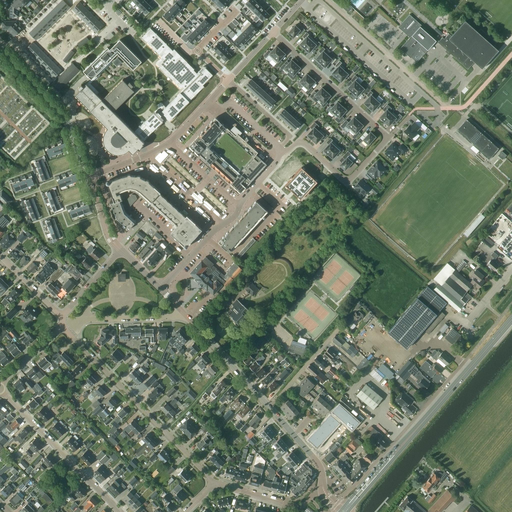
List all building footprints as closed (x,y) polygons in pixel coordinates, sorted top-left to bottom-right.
[(22,8),(13,0),(10,3),(18,11),(22,8)] [(63,0),(61,0),(58,4),(65,12),(70,7),(63,0)] [(133,1),(130,3),(133,6),(133,7),(134,8),(137,5),(142,0),(133,0),(133,1)] [(140,8),(137,11),(138,12),(148,3),(144,0),(142,0),(137,5),(140,8)] [(182,0),(178,0),(176,2),(182,9),(186,4),(182,0)] [(223,0),(218,6),(222,9),(224,10),(228,7),(226,5),(230,0),(223,0)] [(254,0),(246,0),(247,1),(244,4),(249,9),(256,2),(254,0)] [(344,0),(346,2),(345,3),(346,5),(350,9),(351,10),(353,8),(346,2),(348,0),(344,0)] [(80,2),(72,9),(77,14),(84,7),(80,2)] [(176,2),(171,7),(181,16),(182,14),(179,12),(182,9),(176,2)] [(246,12),(245,13),(247,15),(251,11),(253,13),(260,6),(256,2),(249,9),(246,12)] [(18,11),(10,3),(6,7),(9,10),(9,18),(14,18),(14,16),(17,16),(17,20),(22,15),(20,13),(18,13),(18,11)] [(148,3),(138,12),(140,14),(143,11),(146,14),(152,8),(148,3)] [(58,4),(53,9),(60,16),(65,12),(58,4)] [(256,16),(253,19),(254,21),(265,10),(260,6),(253,13),(256,16)] [(84,7),(77,14),(82,19),(89,11),(84,7)] [(171,7),(167,11),(173,17),(176,14),(179,17),(181,16),(171,7)] [(53,9),(48,14),(55,21),(60,16),(53,9)] [(265,10),(254,21),(256,22),(259,19),(262,22),(269,15),(265,10)] [(89,11),(82,19),(87,24),(94,16),(89,11)] [(167,11),(163,16),(169,22),(173,17),(167,11)] [(48,14),(43,19),(51,26),(55,21),(48,14)] [(402,23),(398,27),(410,38),(400,48),(405,52),(402,55),(405,57),(407,54),(411,58),(417,51),(423,56),(425,53),(436,41),(438,42),(439,41),(435,38),(416,21),(415,19),(410,15),(402,23)] [(94,16),(87,24),(91,28),(99,21),(94,16)] [(43,19),(38,23),(46,31),(51,26),(43,19)] [(198,19),(196,21),(200,25),(206,31),(211,25),(205,19),(201,23),(198,19)] [(247,20),(243,24),(245,26),(253,34),(257,30),(249,21),(247,20)] [(442,37),(439,41),(438,42),(446,50),(446,51),(448,53),(447,53),(449,55),(451,54),(468,69),(475,62),(482,69),(498,50),(494,46),(497,43),(481,29),(478,32),(465,20),(452,36),(449,33),(444,39),(442,37)] [(7,30),(16,22),(15,21),(2,21),(2,29),(7,29),(7,30)] [(99,21),(91,28),(96,33),(104,26),(99,21)] [(16,22),(7,30),(11,33),(19,25),(16,22)] [(38,23),(34,28),(41,36),(46,31),(38,23)] [(194,24),(192,26),(195,29),(202,35),(206,31),(200,25),(197,27),(194,24)] [(19,25),(11,33),(14,36),(22,28),(19,25)] [(290,31),(288,33),(293,38),(298,33),(300,35),(305,30),(302,27),(301,29),(296,25),(293,28),(292,27),(289,30),(290,31)] [(245,26),(240,30),(242,32),(249,38),(253,34),(247,28),(245,26)] [(34,28),(29,33),(36,40),(41,36),(34,28)] [(189,28),(187,30),(189,32),(197,40),(202,35),(195,29),(193,32),(189,28)] [(225,28),(221,32),(226,36),(229,32),(225,28)] [(150,30),(143,37),(162,57),(156,63),(181,88),(183,87),(185,89),(191,83),(199,91),(202,88),(201,86),(211,76),(213,75),(204,66),(202,68),(197,73),(193,70),(194,69),(174,49),(171,52),(150,30)] [(240,30),(236,34),(238,37),(244,43),(249,38),(242,32),(240,30)] [(185,33),(180,37),(186,43),(189,40),(193,44),(197,40),(189,32),(187,34),(185,33)] [(307,32),(302,37),(305,39),(300,44),(304,49),(313,39),(309,35),(307,32)] [(238,37),(234,41),(240,47),(244,43),(238,37)] [(120,39),(110,49),(108,47),(84,71),(92,79),(111,59),(117,65),(121,62),(115,56),(118,53),(133,69),(142,61),(120,39)] [(317,43),(313,39),(304,49),(309,53),(314,47),(316,49),(321,44),(319,42),(317,43)] [(33,42),(26,49),(30,54),(38,47),(33,42)] [(218,42),(212,49),(217,53),(223,47),(218,42)] [(269,49),(263,56),(270,62),(272,60),(273,59),(281,50),(276,46),(271,52),(269,49)] [(42,52),(38,47),(30,54),(35,59),(42,52)] [(223,47),(217,53),(221,57),(227,51),(223,47)] [(318,51),(321,53),(316,59),(320,63),(328,54),(324,50),(325,49),(323,47),(318,51)] [(273,59),(272,60),(276,63),(274,66),(277,68),(282,62),(280,60),(285,54),(281,50),(273,59)] [(227,51),(221,57),(226,62),(232,56),(227,51)] [(42,52),(35,59),(40,64),(47,56),(42,52)] [(333,58),(328,54),(320,63),(325,67),(330,62),(332,64),(336,59),(334,57),(333,58)] [(47,56),(40,64),(45,68),(52,61),(47,56)] [(296,64),(292,60),(286,65),(284,63),(280,68),(283,70),(287,74),(289,72),(296,64)] [(332,74),(336,78),(343,70),(344,70),(345,68),(341,64),(342,63),(339,60),(334,66),(337,68),(332,74)] [(52,61),(45,68),(49,73),(57,66),(52,61)] [(300,68),(296,64),(289,72),(291,74),(289,76),(293,80),(298,76),(295,73),(300,68)] [(57,66),(49,73),(54,78),(62,71),(57,66)] [(343,70),(336,78),(341,82),(348,74),(344,70),(343,70)] [(299,82),(298,84),(302,88),(304,86),(311,78),(307,74),(299,82)] [(353,83),(348,88),(352,92),(359,85),(360,85),(363,81),(359,77),(358,77),(355,75),(350,80),(353,83)] [(315,82),(311,78),(304,86),(308,89),(305,92),(308,95),(313,89),(310,87),(315,82)] [(80,90),(75,95),(107,128),(106,129),(105,131),(104,133),(103,135),(103,137),(103,139),(103,142),(105,145),(106,147),(108,149),(110,151),(113,153),(115,153),(117,154),(120,154),(122,153),(124,152),(126,151),(128,150),(129,150),(132,153),(138,148),(139,150),(143,144),(143,143),(144,142),(143,141),(135,132),(114,111),(134,91),(131,88),(133,86),(130,82),(128,84),(123,79),(102,100),(87,84),(84,87),(81,85),(78,88),(80,90)] [(251,79),(245,85),(249,89),(255,82),(251,79)] [(255,82),(249,89),(253,93),(259,86),(255,82)] [(191,83),(185,89),(166,107),(161,103),(156,107),(157,108),(158,109),(135,132),(143,141),(166,117),(169,121),(199,91),(191,83)] [(359,85),(352,92),(357,97),(362,91),(365,93),(369,89),(364,84),(361,86),(360,85),(359,85)] [(259,86),(253,93),(257,96),(263,90),(259,86)] [(293,91),(289,87),(285,92),(289,96),(293,91)] [(314,91),(309,96),(316,102),(317,101),(326,92),(322,88),(317,93),(314,91)] [(263,90),(257,96),(261,100),(267,94),(263,90)] [(369,97),(364,103),(368,107),(376,98),(372,94),(373,93),(370,91),(366,95),(369,97)] [(330,96),(326,92),(317,101),(321,105),(324,108),(328,103),(325,101),(330,96)] [(267,94),(261,100),(265,104),(271,97),(267,94)] [(271,97),(266,104),(270,107),(275,101),(271,97)] [(376,98),(368,107),(373,111),(378,106),(380,108),(384,103),(382,101),(381,102),(376,98)] [(329,112),(333,116),(334,115),(342,106),(337,102),(332,107),(330,105),(326,110),(328,112),(329,112)] [(380,117),(384,122),(392,113),(390,111),(392,108),(387,104),(382,110),(385,112),(380,117)] [(346,110),(342,106),(334,115),(336,117),(334,119),(339,123),(344,118),(341,116),(346,110)] [(284,109),(278,115),(282,119),(288,112),(284,109)] [(288,112),(282,119),(286,122),(292,116),(288,112)] [(392,113),(384,122),(389,126),(394,120),(396,123),(402,116),(399,114),(397,116),(393,112),(392,113)] [(292,116),(286,122),(290,126),(296,120),(292,116)] [(222,123),(215,117),(190,146),(241,193),(267,164),(260,159),(261,158),(256,154),(258,153),(237,134),(236,136),(226,127),(222,123)] [(346,120),(340,126),(343,129),(347,133),(350,131),(358,121),(354,117),(349,122),(346,120)] [(467,119),(457,130),(489,159),(499,148),(467,119)] [(296,120),(290,126),(294,130),(300,124),(296,120)] [(363,125),(358,121),(350,131),(354,135),(352,137),(354,139),(360,133),(358,131),(363,125)] [(307,135),(311,139),(319,131),(316,129),(319,126),(315,122),(310,127),(312,129),(307,135)] [(409,126),(404,131),(412,138),(417,133),(415,132),(420,127),(414,123),(410,127),(409,126)] [(325,133),(325,134),(320,129),(319,131),(311,139),(316,143),(321,138),(323,140),(328,135),(325,133)] [(357,141),(360,144),(363,140),(368,145),(369,144),(370,144),(373,141),(372,140),(375,137),(370,132),(365,137),(362,135),(357,141)] [(323,150),(328,154),(337,145),(332,141),(333,140),(330,138),(326,142),(328,145),(323,150)] [(61,140),(57,142),(58,146),(59,145),(61,152),(68,150),(67,146),(67,145),(66,145),(66,143),(61,144),(62,143),(61,140)] [(388,151),(385,153),(392,160),(401,151),(403,154),(407,150),(401,145),(398,148),(393,143),(389,147),(387,150),(388,151)] [(54,144),(51,145),(52,148),(53,148),(55,155),(61,152),(59,145),(58,146),(55,147),(55,146),(54,144)] [(341,148),(341,149),(337,145),(328,154),(333,158),(338,153),(340,155),(344,151),(341,148)] [(48,146),(45,147),(46,151),(47,150),(49,157),(55,155),(53,148),(52,148),(49,149),(48,146)] [(348,167),(349,167),(352,164),(351,163),(354,160),(349,156),(351,154),(348,151),(342,157),(345,160),(340,165),(345,170),(348,167)] [(502,151),(498,156),(502,160),(507,155),(502,151)] [(42,157),(31,161),(31,163),(34,162),(35,165),(36,164),(38,168),(45,166),(43,159),(42,159),(42,157)] [(372,167),(368,172),(372,176),(369,179),(371,180),(374,177),(376,175),(378,175),(380,177),(386,170),(383,167),(381,164),(380,165),(377,162),(375,164),(374,164),(372,167)] [(172,172),(175,169),(170,164),(167,167),(172,172)] [(38,168),(34,169),(35,173),(38,172),(38,171),(39,171),(40,174),(47,172),(45,166),(38,168)] [(301,167),(285,185),(301,199),(317,182),(301,167)] [(71,171),(68,172),(69,175),(70,176),(73,183),(79,181),(78,177),(78,176),(77,174),(73,175),(72,174),(71,171)] [(40,174),(37,175),(38,178),(41,177),(43,181),(45,180),(46,180),(50,178),(47,172),(40,174)] [(26,180),(25,180),(28,187),(34,184),(33,181),(33,180),(32,178),(32,177),(31,173),(27,175),(28,178),(29,177),(29,178),(26,180)] [(65,173),(62,175),(63,179),(64,178),(67,185),(73,183),(70,176),(66,177),(66,176),(65,173)] [(109,181),(107,182),(108,184),(113,197),(112,197),(113,202),(111,203),(111,204),(111,205),(112,205),(116,215),(115,216),(116,217),(117,219),(118,220),(119,220),(127,227),(128,226),(130,228),(135,223),(124,213),(119,200),(123,198),(121,194),(127,192),(131,191),(135,192),(138,194),(149,204),(150,204),(176,227),(175,229),(171,233),(172,234),(180,241),(184,245),(186,247),(187,245),(190,242),(190,241),(193,238),(193,239),(194,239),(199,233),(198,233),(202,229),(195,223),(187,215),(186,217),(160,193),(160,192),(160,191),(150,182),(149,180),(147,179),(146,179),(141,177),(141,176),(140,175),(138,175),(137,175),(132,175),(130,173),(128,174),(127,175),(121,176),(114,179),(109,181)] [(20,182),(19,182),(22,189),(28,187),(25,180),(26,180),(25,176),(21,177),(22,180),(23,180),(24,180),(20,182)] [(59,176),(56,177),(57,180),(57,181),(58,181),(60,188),(67,185),(64,178),(63,179),(60,180),(59,176)] [(17,183),(13,184),(14,187),(14,188),(15,191),(22,189),(19,182),(20,182),(18,178),(14,179),(15,183),(16,182),(17,183)] [(355,186),(356,188),(356,189),(359,192),(360,191),(364,195),(371,188),(367,184),(366,185),(360,180),(355,186)] [(47,192),(43,193),(44,198),(48,196),(49,198),(49,199),(56,196),(54,190),(50,191),(49,192),(47,192)] [(11,201),(7,197),(1,191),(0,192),(0,199),(6,206),(11,201)] [(132,194),(125,202),(126,205),(130,206),(137,199),(136,195),(132,194)] [(49,198),(45,200),(46,203),(51,202),(52,204),(52,205),(59,203),(56,196),(49,199),(49,198)] [(26,200),(21,201),(23,206),(27,204),(28,206),(28,207),(35,204),(33,198),(29,199),(28,200),(26,200)] [(224,236),(220,240),(221,240),(220,241),(219,242),(221,243),(220,244),(227,250),(227,249),(230,252),(268,211),(257,201),(224,236)] [(83,202),(80,203),(81,207),(84,214),(91,211),(89,207),(90,207),(89,207),(88,204),(84,206),(84,204),(83,202)] [(52,204),(47,206),(49,210),(52,209),(52,208),(52,207),(54,212),(61,209),(59,203),(52,205),(52,204)] [(28,206),(24,208),(25,212),(30,210),(30,212),(31,213),(37,211),(35,204),(28,207),(28,206)] [(76,204),(73,205),(75,209),(78,216),(84,214),(81,207),(78,208),(76,204)] [(71,206),(67,207),(69,212),(69,211),(72,218),(78,216),(75,209),(72,210),(71,209),(72,209),(71,206)] [(30,212),(26,214),(28,218),(32,217),(33,220),(35,219),(36,218),(40,217),(37,211),(31,213),(30,212)] [(471,236),(488,216),(482,211),(465,231),(471,236)] [(47,220),(42,222),(44,225),(48,224),(49,226),(49,227),(56,225),(54,218),(50,220),(49,220),(47,221),(47,220)] [(49,226),(47,227),(48,230),(50,229),(51,233),(58,231),(56,225),(49,227),(49,226)] [(16,239),(19,241),(26,234),(25,233),(23,231),(21,233),(21,234),(16,239)] [(51,233),(47,234),(48,237),(52,236),(54,240),(61,237),(58,231),(51,233)] [(139,231),(136,235),(141,240),(145,236),(139,231)] [(11,245),(15,241),(11,238),(12,237),(13,237),(15,236),(13,234),(12,234),(11,234),(9,236),(7,234),(4,237),(0,241),(0,242),(2,244),(1,245),(4,248),(5,247),(7,249),(11,245)] [(26,238),(28,236),(26,234),(19,241),(21,243),(25,238),(26,238)] [(135,241),(130,248),(135,253),(140,246),(142,247),(145,243),(144,241),(143,243),(138,239),(136,242),(135,241)] [(141,254),(140,256),(143,259),(144,257),(145,258),(152,251),(149,248),(152,245),(154,243),(151,241),(140,253),(141,254)] [(66,244),(61,248),(65,252),(69,247),(66,244)] [(164,248),(164,249),(170,255),(174,250),(168,244),(164,248)] [(15,247),(9,253),(17,260),(23,254),(24,253),(21,250),(20,251),(19,250),(21,248),(17,245),(15,247)] [(91,245),(86,250),(89,252),(88,253),(96,260),(101,254),(95,249),(94,250),(92,248),(93,247),(91,245)] [(163,248),(160,245),(157,249),(148,259),(150,261),(148,262),(152,265),(153,264),(155,265),(163,256),(159,253),(162,250),(161,249),(163,248)] [(43,259),(48,254),(44,250),(39,255),(43,259)] [(494,257),(487,266),(493,271),(498,265),(494,261),(498,256),(494,252),(491,255),(494,257)] [(83,255),(82,256),(80,254),(77,257),(79,259),(85,265),(84,265),(85,267),(87,269),(88,268),(90,266),(90,267),(93,264),(83,255)] [(21,262),(20,263),(23,266),(24,264),(25,266),(29,261),(24,257),(20,261),(21,262)] [(222,279),(224,276),(212,265),(213,264),(205,257),(201,261),(190,273),(196,279),(195,280),(200,284),(199,285),(202,287),(207,291),(208,290),(213,295),(223,284),(225,282),(222,279)] [(462,271),(469,263),(465,259),(458,267),(462,271)] [(29,269),(27,270),(30,273),(32,272),(34,274),(36,271),(35,270),(38,267),(33,262),(27,267),(29,269)] [(39,273),(35,277),(42,284),(46,280),(46,279),(55,269),(47,262),(42,268),(43,269),(41,271),(39,273)] [(242,269),(234,262),(226,271),(227,272),(231,276),(232,274),(235,277),(242,269)] [(71,263),(70,265),(78,272),(76,274),(80,277),(81,276),(82,276),(85,273),(76,265),(75,267),(71,263)] [(461,275),(455,270),(447,263),(433,279),(439,283),(433,290),(458,311),(463,305),(469,299),(472,297),(466,292),(467,291),(472,285),(461,275)] [(70,265),(65,271),(67,273),(69,271),(70,272),(70,273),(77,280),(80,277),(76,274),(78,272),(70,265)] [(471,275),(474,278),(470,282),(478,289),(484,281),(481,278),(484,276),(476,269),(471,275)] [(222,279),(225,282),(223,284),(226,287),(233,279),(235,277),(232,274),(231,276),(227,272),(224,276),(222,279)] [(46,287),(50,292),(55,287),(52,284),(55,281),(51,278),(48,281),(50,283),(46,287)] [(69,279),(66,283),(72,289),(75,285),(69,279)] [(0,285),(0,295),(5,290),(9,286),(4,281),(0,285)] [(249,281),(243,287),(253,296),(259,290),(249,281)] [(61,289),(59,291),(56,295),(61,299),(67,292),(65,290),(67,287),(64,284),(62,287),(63,287),(61,289)] [(55,287),(50,292),(55,296),(56,295),(59,291),(61,289),(57,285),(55,287)] [(407,349),(423,330),(429,334),(445,315),(440,310),(447,303),(427,286),(388,332),(407,349)] [(15,301),(14,299),(19,294),(15,289),(9,295),(9,294),(5,298),(2,303),(5,305),(8,301),(11,304),(15,301)] [(232,311),(229,314),(233,317),(232,318),(236,321),(236,323),(238,324),(239,324),(239,325),(247,316),(244,313),(248,310),(243,305),(243,306),(237,300),(233,304),(235,305),(231,309),(232,311)] [(35,316),(38,313),(31,306),(29,308),(27,307),(23,311),(25,312),(23,314),(27,319),(29,316),(32,319),(32,318),(33,318),(33,319),(34,319),(34,318),(35,318),(35,317),(35,316)] [(14,307),(6,315),(11,320),(19,311),(14,307)] [(355,312),(346,323),(350,327),(353,329),(356,326),(355,325),(359,320),(360,321),(363,317),(363,314),(359,311),(356,313),(355,312)] [(369,313),(363,320),(365,322),(367,320),(368,320),(372,316),(369,313)] [(372,328),(374,326),(379,330),(385,324),(375,316),(368,324),(372,328)] [(445,323),(439,330),(443,333),(449,326),(445,323)] [(143,337),(145,337),(145,334),(141,334),(140,328),(125,328),(126,332),(120,332),(120,338),(128,338),(128,339),(140,339),(143,339),(143,337)] [(172,345),(173,345),(185,334),(180,328),(174,333),(176,336),(173,338),(172,338),(168,341),(172,345)] [(452,328),(444,337),(452,344),(453,343),(456,346),(458,343),(463,347),(466,343),(465,343),(468,340),(461,334),(460,335),(458,332),(457,333),(452,328)] [(102,329),(102,330),(102,334),(101,334),(100,337),(101,337),(98,340),(99,341),(97,342),(97,344),(99,345),(100,345),(102,344),(102,345),(109,338),(109,335),(114,335),(114,330),(109,330),(109,329),(102,329)] [(150,336),(150,342),(153,342),(153,329),(145,329),(145,334),(145,336),(150,336)] [(159,334),(158,334),(159,340),(168,339),(168,334),(167,329),(159,329),(159,334)] [(27,337),(22,341),(27,346),(34,339),(26,331),(24,334),(27,337)] [(173,345),(180,352),(184,349),(181,346),(185,343),(190,339),(185,334),(173,345)] [(337,336),(335,335),(332,339),(334,340),(333,341),(340,348),(342,345),(349,352),(351,354),(355,349),(351,345),(351,346),(350,346),(338,335),(337,336)] [(289,351),(288,353),(289,353),(292,354),(293,352),(302,356),(303,353),(305,354),(306,349),(305,348),(306,345),(292,341),(289,348),(288,351),(289,351)] [(14,343),(8,349),(15,356),(21,351),(14,343)] [(194,343),(186,350),(188,352),(191,349),(192,350),(189,353),(192,356),(195,354),(200,350),(194,343)] [(251,351),(252,352),(243,360),(248,365),(257,357),(256,356),(259,354),(257,351),(261,347),(257,343),(252,348),(253,349),(251,351)] [(271,349),(275,354),(280,349),(275,345),(271,349)] [(329,348),(325,352),(332,358),(335,354),(329,348)] [(117,349),(112,353),(110,356),(115,362),(117,363),(118,362),(122,358),(124,356),(119,352),(117,349)] [(3,365),(4,366),(10,361),(6,356),(1,351),(0,352),(0,361),(0,362),(2,364),(1,364),(3,366),(3,365)] [(62,359),(65,362),(69,366),(73,362),(66,355),(68,353),(66,351),(64,353),(64,352),(61,355),(57,351),(52,356),(58,363),(62,359)] [(438,351),(437,353),(435,351),(431,355),(436,361),(438,358),(446,365),(447,364),(447,365),(449,363),(448,362),(451,359),(442,352),(441,354),(438,351)] [(332,358),(325,352),(322,355),(329,361),(332,358)] [(205,364),(209,360),(203,354),(199,358),(198,357),(195,360),(197,362),(200,359),(202,361),(200,363),(204,368),(206,365),(205,364)] [(262,355),(249,367),(254,372),(260,366),(258,363),(262,359),(263,360),(265,358),(262,355)] [(137,361),(140,365),(146,359),(142,356),(137,361)] [(317,356),(314,360),(316,362),(315,363),(316,364),(319,367),(319,366),(323,369),(327,365),(317,356)] [(38,363),(42,368),(44,371),(51,364),(45,357),(38,363)] [(288,366),(292,362),(287,357),(283,361),(288,366)] [(361,372),(370,362),(364,357),(356,367),(361,372)] [(189,365),(187,367),(189,370),(196,364),(193,362),(192,360),(189,365)] [(397,375),(395,378),(397,380),(400,377),(404,380),(410,373),(418,379),(416,381),(419,384),(418,384),(425,390),(429,385),(428,384),(430,382),(421,374),(413,364),(408,360),(397,374),(397,375)] [(153,361),(151,365),(164,371),(166,367),(153,361)] [(431,366),(428,363),(425,361),(420,367),(432,377),(436,373),(438,375),(442,370),(436,365),(435,365),(434,364),(431,366)] [(80,364),(74,370),(74,371),(72,373),(75,376),(77,373),(78,374),(79,373),(84,368),(80,364)] [(205,371),(202,375),(204,377),(208,373),(212,378),(215,376),(213,374),(218,370),(213,364),(205,371)] [(135,369),(129,375),(131,378),(132,378),(134,379),(142,371),(146,367),(144,365),(140,368),(137,372),(135,369)] [(313,375),(319,380),(320,378),(324,381),(326,378),(321,373),(320,373),(317,370),(316,371),(309,365),(306,368),(310,372),(310,373),(313,375)] [(262,368),(256,374),(261,379),(272,368),(270,366),(265,371),(262,368)] [(142,371),(134,379),(139,385),(142,382),(142,381),(144,379),(142,377),(145,374),(149,370),(146,367),(142,371)] [(336,372),(331,367),(327,371),(333,376),(336,372)] [(32,368),(26,373),(30,377),(33,380),(37,377),(39,379),(43,376),(38,371),(36,372),(32,368)] [(276,368),(263,380),(267,385),(274,379),(273,378),(276,375),(274,373),(277,369),(276,368)] [(170,369),(166,373),(171,379),(175,375),(170,369)] [(285,370),(269,387),(274,391),(279,386),(276,383),(281,379),(283,381),(290,374),(285,370)] [(90,375),(86,378),(83,382),(83,381),(80,384),(83,387),(85,384),(87,382),(88,383),(91,386),(96,381),(90,375)] [(147,381),(151,385),(157,380),(152,376),(147,381)] [(306,377),(295,390),(303,397),(314,385),(306,377)] [(23,384),(19,379),(13,385),(17,389),(18,389),(20,392),(26,387),(23,383),(23,384)] [(28,380),(25,383),(30,389),(32,388),(34,386),(28,380)] [(72,380),(67,385),(71,389),(76,384),(72,380)] [(216,390),(213,393),(213,392),(210,395),(214,399),(221,392),(221,393),(224,390),(223,389),(227,385),(222,380),(217,386),(218,387),(216,389),(216,390)] [(154,401),(156,398),(162,393),(161,392),(164,389),(159,384),(160,384),(156,381),(152,385),(155,389),(150,393),(148,395),(154,401)] [(365,384),(356,395),(373,409),(382,398),(365,384)] [(100,386),(97,389),(96,391),(89,397),(91,400),(95,397),(98,393),(102,397),(105,394),(106,393),(100,386)] [(173,387),(166,394),(169,397),(177,390),(173,387)] [(230,389),(219,399),(223,403),(227,398),(230,400),(235,394),(232,391),(233,391),(231,389),(230,389)] [(86,391),(80,397),(83,400),(89,394),(86,391)] [(403,391),(394,401),(402,408),(401,409),(405,412),(404,413),(408,417),(411,414),(412,415),(416,411),(415,411),(417,409),(411,404),(414,401),(403,391)] [(319,396),(312,405),(324,416),(332,407),(319,396)] [(34,399),(29,405),(33,409),(42,399),(40,397),(36,401),(34,399)] [(230,407),(229,408),(235,414),(240,408),(238,407),(243,401),(239,397),(234,402),(234,401),(229,406),(230,407)] [(342,397),(339,402),(349,411),(353,406),(342,397)] [(113,409),(112,407),(116,404),(115,403),(116,402),(114,400),(113,400),(111,398),(106,402),(111,407),(108,409),(107,407),(102,411),(106,416),(111,412),(111,411),(113,409)] [(173,406),(178,401),(175,398),(168,405),(166,403),(164,405),(161,408),(166,413),(171,408),(173,406)] [(97,400),(92,405),(96,408),(101,403),(97,400)] [(280,408),(283,411),(291,404),(288,400),(280,408)] [(0,404),(0,412),(5,416),(8,412),(6,410),(4,412),(0,408),(2,406),(0,404)] [(291,404),(283,411),(291,420),(299,413),(291,404)] [(359,422),(339,404),(332,411),(348,426),(352,430),(359,422)] [(99,405),(92,412),(95,416),(103,409),(99,405)] [(223,405),(218,410),(221,413),(226,408),(223,405)] [(241,411),(238,414),(242,418),(245,415),(248,413),(248,412),(251,409),(247,406),(242,411),(241,411)] [(37,413),(41,418),(47,412),(43,407),(37,413)] [(125,415),(125,416),(128,413),(127,413),(123,408),(123,409),(121,410),(118,414),(119,416),(116,418),(113,422),(116,424),(109,431),(112,434),(121,426),(118,423),(120,421),(120,420),(125,415)] [(170,418),(176,413),(171,408),(166,413),(170,418)] [(230,409),(223,416),(228,421),(235,414),(230,409)] [(52,416),(47,412),(41,418),(46,422),(52,416)] [(10,414),(6,418),(10,422),(14,418),(10,414)] [(256,415),(248,424),(255,430),(257,427),(256,426),(259,423),(258,422),(260,419),(256,415)] [(326,419),(335,427),(339,422),(330,415),(326,419)] [(110,416),(104,423),(106,425),(113,419),(110,416)] [(323,423),(331,431),(335,427),(326,419),(323,423)] [(16,420),(7,428),(10,430),(12,428),(14,430),(20,424),(16,420)] [(124,432),(127,435),(138,424),(133,420),(128,425),(129,425),(127,427),(129,430),(128,431),(126,430),(124,432)] [(180,427),(185,433),(193,426),(187,420),(180,427)] [(239,421),(235,426),(239,430),(243,425),(239,421)] [(51,428),(56,432),(62,426),(57,422),(51,428)] [(203,426),(201,428),(205,433),(209,429),(203,423),(202,425),(203,426)] [(323,423),(319,427),(328,435),(331,431),(323,423)] [(127,435),(130,438),(132,436),(131,435),(135,432),(137,434),(142,429),(138,424),(127,435)] [(66,431),(62,426),(56,432),(60,437),(66,431)] [(198,431),(193,426),(185,433),(191,439),(198,431)] [(268,426),(259,433),(263,437),(272,430),(268,426)] [(324,439),(328,435),(319,427),(315,431),(324,439)] [(24,429),(14,439),(17,441),(18,440),(20,442),(21,444),(23,442),(25,440),(23,438),(29,433),(24,429)] [(266,440),(263,443),(265,446),(271,441),(269,440),(276,434),(272,430),(263,437),(266,440)] [(315,431),(312,435),(320,443),(324,439),(315,431)] [(374,445),(375,444),(382,450),(387,444),(381,439),(383,436),(379,432),(376,435),(374,438),(371,442),(374,445)] [(137,453),(152,439),(150,437),(150,436),(148,434),(147,434),(142,439),(145,442),(135,451),(137,453)] [(320,443),(312,435),(308,439),(317,447),(321,443),(320,443)] [(72,436),(66,442),(70,447),(76,441),(79,438),(77,436),(76,437),(75,436),(73,438),(72,436)] [(111,436),(108,439),(115,445),(118,442),(111,436)] [(206,436),(197,445),(202,450),(203,450),(204,450),(205,448),(205,447),(208,445),(212,442),(206,436)] [(273,443),(277,448),(284,442),(280,437),(276,441),(273,443)] [(353,440),(359,446),(362,443),(356,438),(353,440)] [(149,451),(151,449),(157,444),(152,439),(137,453),(139,455),(147,449),(149,451)] [(31,446),(29,447),(28,448),(29,449),(26,451),(28,454),(38,443),(35,440),(30,445),(31,446)] [(81,445),(76,441),(70,447),(75,451),(81,445)] [(280,451),(275,455),(278,458),(284,453),(283,452),(288,447),(284,442),(277,448),(280,451)] [(42,447),(38,443),(28,454),(30,455),(33,453),(35,451),(37,452),(42,447)] [(332,451),(325,457),(325,458),(330,463),(336,458),(332,453),(334,452),(338,447),(335,444),(331,449),(332,451)] [(354,451),(349,445),(343,451),(344,453),(347,450),(351,454),(354,451)] [(221,451),(217,447),(216,446),(214,449),(212,451),(214,453),(209,458),(214,462),(219,457),(216,455),(221,451)] [(16,453),(19,457),(25,452),(21,448),(16,453)] [(163,449),(157,455),(155,453),(150,458),(153,461),(159,455),(165,462),(169,457),(167,455),(168,454),(163,449)] [(80,457),(85,461),(91,455),(86,451),(80,457)] [(96,457),(100,461),(106,455),(103,451),(96,457)] [(292,451),(285,457),(289,461),(296,455),(292,451)] [(365,451),(363,454),(365,456),(363,458),(367,461),(370,463),(371,462),(371,463),(373,460),(373,459),(371,457),(371,456),(365,451)] [(257,452),(249,481),(249,483),(259,486),(261,476),(265,461),(257,452)] [(49,454),(44,459),(45,460),(43,463),(40,466),(42,468),(53,457),(49,454)] [(333,465),(337,470),(344,464),(343,462),(348,457),(345,454),(340,459),(334,463),(333,465)] [(95,460),(91,455),(85,461),(89,466),(95,460)] [(100,461),(103,464),(110,458),(106,455),(100,461)] [(289,461),(288,463),(292,468),(300,460),(296,455),(289,461)] [(56,461),(53,457),(42,468),(44,470),(47,467),(48,467),(50,465),(51,466),(56,461)] [(219,457),(214,462),(219,467),(221,466),(221,465),(224,462),(223,461),(225,459),(223,457),(220,459),(219,457)] [(135,468),(139,464),(134,458),(129,463),(135,468)] [(23,460),(18,464),(24,470),(28,466),(23,460)] [(354,466),(352,470),(359,475),(366,467),(358,460),(353,465),(354,466)] [(5,465),(1,470),(3,472),(8,468),(9,469),(12,466),(8,463),(5,465)] [(233,478),(238,479),(239,480),(244,464),(240,463),(239,467),(238,470),(235,469),(235,470),(233,478)] [(296,471),(294,474),(308,485),(316,475),(315,474),(316,473),(305,464),(304,463),(301,465),(302,466),(297,471),(296,471)] [(239,480),(245,481),(246,477),(248,473),(243,472),(244,469),(246,469),(247,465),(244,464),(239,480)] [(342,475),(347,470),(348,468),(344,464),(337,470),(342,475)] [(113,470),(116,473),(121,468),(118,465),(113,470)] [(231,477),(233,478),(235,470),(232,469),(233,466),(229,465),(228,468),(227,468),(226,470),(224,475),(231,477)] [(95,471),(99,476),(105,470),(101,466),(95,471)] [(172,466),(167,471),(170,474),(175,470),(172,466)] [(265,477),(263,484),(262,487),(271,489),(274,476),(275,471),(270,466),(266,470),(269,473),(269,475),(268,475),(267,478),(265,477)] [(116,475),(119,477),(126,471),(123,468),(116,475)] [(110,475),(105,470),(99,476),(104,481),(110,475)] [(183,470),(178,475),(185,483),(187,481),(187,482),(190,479),(189,479),(191,477),(183,470)] [(342,476),(351,484),(356,479),(359,475),(352,470),(350,472),(347,470),(342,475),(342,476)] [(430,478),(437,483),(438,481),(441,483),(448,474),(445,471),(442,474),(441,473),(440,473),(439,473),(438,473),(436,475),(434,473),(430,478)] [(279,482),(276,491),(284,493),(287,485),(286,484),(288,480),(290,481),(291,478),(293,476),(294,474),(292,473),(289,476),(285,476),(284,479),(283,479),(281,483),(279,482)] [(298,484),(304,489),(308,485),(294,474),(293,476),(297,479),(300,482),(298,484)] [(129,482),(133,486),(139,480),(135,476),(129,482)] [(274,476),(271,489),(276,491),(279,482),(276,481),(277,479),(277,477),(274,476)] [(291,478),(290,481),(289,484),(292,486),(289,489),(296,495),(297,496),(300,492),(301,493),(304,489),(298,484),(291,478)] [(430,478),(426,482),(433,488),(437,483),(430,478)] [(109,486),(113,491),(119,485),(115,480),(109,486)] [(429,492),(433,488),(426,482),(422,487),(425,490),(424,492),(427,494),(428,492),(429,492)] [(23,483),(18,487),(21,490),(23,491),(27,488),(23,483)] [(72,498),(83,488),(79,484),(74,489),(75,491),(73,493),(73,494),(70,497),(72,498)] [(182,488),(178,484),(173,489),(177,493),(174,496),(179,502),(180,502),(184,499),(186,496),(180,490),(182,488)] [(13,490),(10,487),(8,485),(5,488),(5,487),(1,491),(6,497),(10,493),(13,490)] [(124,489),(119,485),(113,491),(117,495),(124,489)] [(81,497),(86,491),(83,488),(72,498),(74,501),(77,498),(80,495),(81,497)] [(447,490),(428,511),(429,511),(438,511),(439,511),(441,511),(452,501),(453,502),(456,499),(447,490)] [(150,497),(153,499),(159,494),(156,491),(150,497)] [(122,499),(126,503),(133,496),(130,492),(122,499)] [(24,501),(16,493),(9,500),(15,506),(18,502),(21,504),(24,501)] [(30,494),(24,499),(28,502),(33,497),(30,494)] [(171,511),(175,508),(172,505),(169,502),(171,499),(166,494),(162,498),(168,504),(164,507),(167,510),(169,511),(171,511)] [(429,495),(425,499),(430,504),(437,496),(434,494),(431,497),(429,495)] [(126,503),(129,507),(137,500),(133,496),(126,503)] [(56,501),(62,507),(66,503),(61,497),(56,501)] [(87,501),(89,503),(85,506),(89,511),(97,503),(92,497),(87,501)] [(407,497),(399,506),(404,511),(402,511),(426,511),(413,500),(412,501),(407,497)] [(229,504),(229,502),(227,498),(218,500),(220,509),(218,511),(223,511),(225,510),(221,507),(229,504)] [(141,503),(137,500),(129,507),(133,511),(141,503)] [(28,503),(21,509),(23,511),(26,511),(34,504),(35,503),(33,502),(32,503),(30,501),(28,503)] [(245,510),(245,509),(247,504),(236,501),(234,508),(237,509),(238,508),(245,510)] [(75,502),(70,507),(73,510),(79,505),(75,502)]
